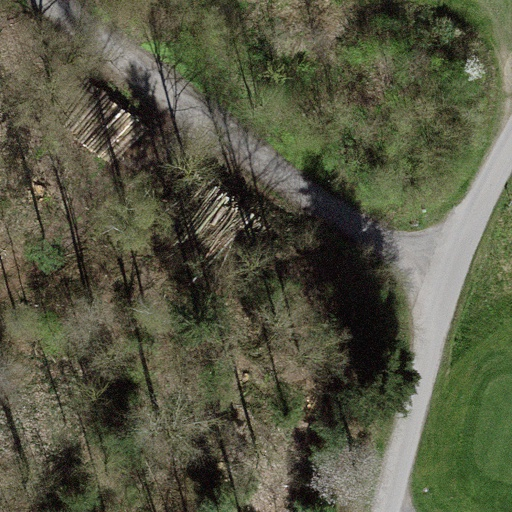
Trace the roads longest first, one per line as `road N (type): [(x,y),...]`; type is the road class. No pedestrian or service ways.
road 1 (track): [(458,265),(307,195),(43,0)]
road 2 (track): [(395,511),(407,419),(458,265),(511,151)]
road 3 (track): [(371,511),(407,419),(435,511)]
